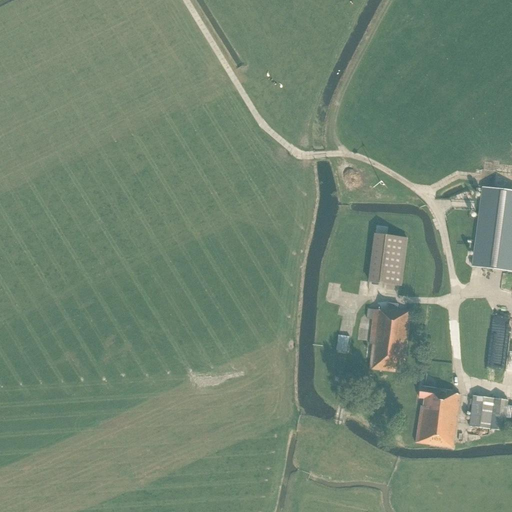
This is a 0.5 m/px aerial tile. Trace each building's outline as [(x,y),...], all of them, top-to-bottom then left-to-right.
[(472,266),(511,271),(511,185),(483,182),(472,266)] [(401,286),(407,239),(375,235),(369,282),(401,286)] [(387,310),(386,312),(374,310),(370,345),(373,346),(370,369),(401,373),(402,363),(404,364),(410,312),(397,311),(398,305),(388,303),(387,310)] [(494,343),(491,364),(504,365),(509,329),(504,329),(503,336),(495,335),(494,343)] [(346,352),(349,336),(338,334),(336,350),(346,352)] [(424,406),(421,406),(416,443),(453,448),(460,395),(452,393),(452,391),(421,387),(419,398),(425,399),(424,406)] [(504,431),(504,429),(507,430),(508,422),(505,421),(508,400),(473,396),(469,426),(504,431)]
